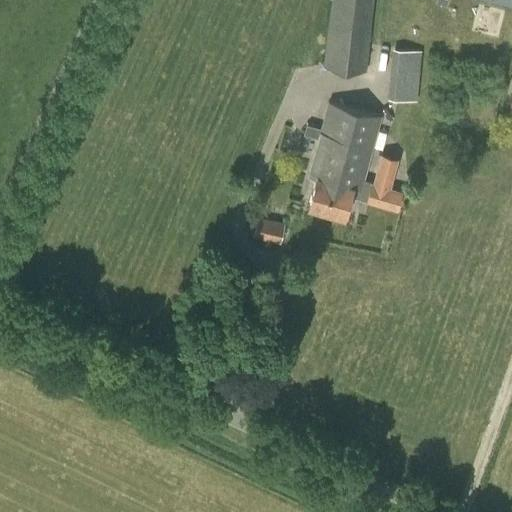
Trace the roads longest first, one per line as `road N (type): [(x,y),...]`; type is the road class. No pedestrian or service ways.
road 1 (unclassified): [(431,511),(0,293)]
road 2 (unclassified): [(0,216),(100,0)]
